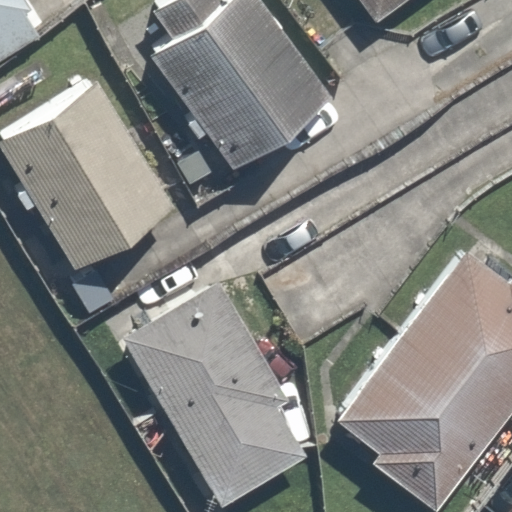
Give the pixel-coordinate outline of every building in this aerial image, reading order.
[(0,0),(0,62),(90,9),(84,0),(0,0)] [(140,52),(231,172),(331,95),(258,0),(147,0),(137,8),(160,37),(140,52)] [(356,0),(372,20),(398,0),(356,0)] [(98,80),(0,137),(0,165),(84,309),(194,244),(98,80)] [(365,467),(419,511),(435,511),(511,418),(511,271),(474,241),(327,420),(372,458),(365,467)] [(199,282),(111,340),(219,504),(307,446),(199,282)]
